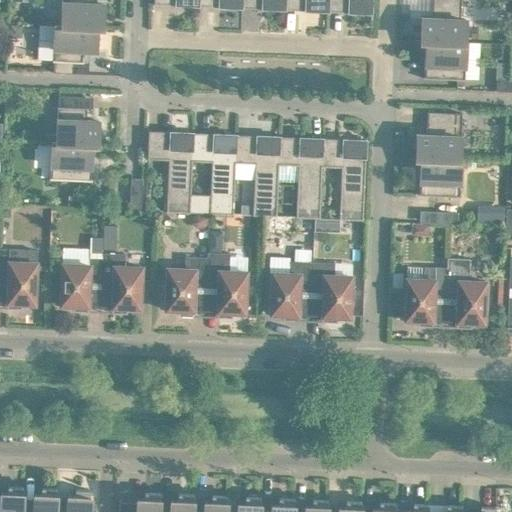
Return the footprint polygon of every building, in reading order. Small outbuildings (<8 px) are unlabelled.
[(62,0),(61,25),(61,26),(97,28),(97,29),(103,29),(104,4),(91,4),(91,0),(62,0)] [(242,8),(242,5),(241,5),(241,0),(198,0),(198,3),(199,3),(219,4),(219,7),(242,8)] [(285,10),(285,7),(284,7),(284,0),(241,0),(241,5),(242,5),(263,6),(262,9),(285,10)] [(328,12),(328,9),(328,0),(284,0),(284,7),(285,7),(306,8),(306,11),(328,12)] [(328,0),(328,9),(349,10),(349,13),(371,14),(372,0),(328,0)] [(420,43),(426,43),(426,42),(465,44),(465,43),(466,20),(460,20),(460,0),(432,0),(431,19),(421,18),(420,43)] [(61,26),(61,25),(55,25),(53,61),(52,61),(52,62),(53,62),(53,73),(71,74),(71,63),(83,63),(83,62),(82,62),(82,51),(96,51),(97,29),(97,28),(61,26)] [(10,26),(9,37),(23,38),(23,26),(10,26)] [(426,42),(426,43),(424,78),(423,78),(423,79),(465,81),(465,79),(466,43),(465,43),(465,44),(426,42)] [(496,92),(511,93),(511,81),(496,80),(496,92)] [(57,134),(56,142),(56,143),(92,145),(98,146),(99,121),(86,121),(87,109),(88,109),(88,108),(85,108),(85,97),(59,96),(58,107),(57,107),(57,108),(58,108),(57,134)] [(415,159),(421,160),(421,159),(460,160),(461,137),(456,137),(456,114),(427,112),(426,135),(416,135),(415,159)] [(190,213),(192,161),(191,161),(192,136),(193,136),(193,133),(171,132),(170,136),(148,135),(147,159),(169,160),(167,212),(190,213)] [(46,134),(45,142),(52,142),(56,142),(57,134),(46,134)] [(233,215),(235,163),(234,163),(235,138),(236,138),(236,135),(214,134),(214,137),(193,136),(192,136),(191,161),(192,161),(213,162),(210,214),(233,215)] [(276,217),(278,165),(279,140),(280,140),(280,137),(257,136),(257,139),(236,138),(235,138),(234,163),(235,163),(256,164),(254,216),(276,217)] [(319,219),(322,167),(321,167),(322,142),(323,142),(323,139),(300,138),(300,141),(280,140),(279,140),(278,165),(299,166),(297,218),(319,219)] [(321,167),(322,167),(342,168),(340,219),(363,220),(366,141),(343,140),(343,143),(323,142),(322,142),(321,167)] [(56,143),(56,142),(52,142),(51,179),(50,179),(50,180),(92,182),(92,180),(91,180),(91,168),(92,145),(56,143)] [(421,159),(421,160),(419,195),(418,195),(418,196),(460,198),(460,196),(459,196),(461,160),(460,160),(421,159)] [(129,210),(141,211),(142,196),(130,195),(129,210)] [(68,196),(68,206),(79,206),(80,197),(68,196)] [(492,206),(492,224),(503,224),(503,206),(492,206)] [(0,207),(0,217),(10,217),(10,207),(0,207)] [(435,223),(457,224),(458,213),(436,212),(435,223)] [(192,218),(192,224),(197,228),(203,228),(207,224),(207,218),(203,214),(197,214),(192,218)] [(412,224),(412,236),(429,236),(429,225),(412,224)] [(104,226),(103,238),(116,238),(116,226),(104,226)] [(91,237),(90,254),(102,254),(103,238),(91,237)] [(0,249),(0,279),(8,280),(6,309),(22,309),(22,304),(35,305),(36,263),(19,262),(20,250),(0,249)] [(102,259),(101,284),(113,284),(111,313),(127,314),(127,308),(140,309),(141,273),(124,272),(125,255),(102,254),(102,259)] [(208,254),(207,259),(206,288),(218,289),(216,318),(232,318),(232,313),(245,313),(247,272),(229,272),(230,255),(208,254)] [(194,288),(206,288),(207,259),(185,258),(185,270),(167,269),(165,310),(178,311),(177,316),(193,317),(194,288)] [(89,283),(101,284),(102,259),(90,259),(90,266),(62,264),(60,306),(73,306),(72,312),(88,312),(89,283)] [(299,292),(311,293),(312,263),(290,262),(290,274),(272,273),(270,315),(283,315),(282,321),(298,321),(299,292)] [(312,263),(311,293),(323,293),(321,322),(337,323),(337,317),(350,318),(351,276),(334,276),(335,264),(312,263)] [(434,298),(445,298),(447,268),(424,267),(424,279),(406,279),(405,320),(417,321),(417,326),(432,327),(434,298)] [(447,268),(445,298),(457,299),(456,328),(472,329),(472,323),(484,324),(486,282),(469,281),(469,269),(447,268)] [(392,273),(392,289),(402,289),(403,273),(392,273)] [(21,511),(22,501),(23,501),(23,488),(8,487),(7,500),(0,500),(0,499),(0,511),(21,511)] [(41,501),(23,501),(22,501),(21,511),(54,511),(55,502),(56,502),(57,489),(41,488),(41,501)] [(74,503),(56,502),(55,502),(54,511),(95,511),(96,501),(90,501),(90,491),(75,490),(74,503)] [(158,511),(159,506),(160,493),(145,493),(144,504),(137,503),(119,503),(118,511),(158,511)] [(191,511),(192,508),(193,508),(193,495),(178,494),(178,507),(159,506),(158,511),(191,511)] [(225,511),(226,509),(227,496),(212,496),(211,509),(193,508),(192,508),(191,511),(225,511)] [(225,511),(259,511),(260,511),(261,498),(245,497),(245,510),(226,509),(225,511)] [(259,511),(293,511),(294,499),(279,499),(278,511),(260,511),(259,511)] [(327,511),(328,501),(312,500),(311,511),(327,511)] [(360,511),(361,502),(346,501),(345,511),(360,511)] [(394,511),(395,504),(380,503),(379,511),(394,511)]
